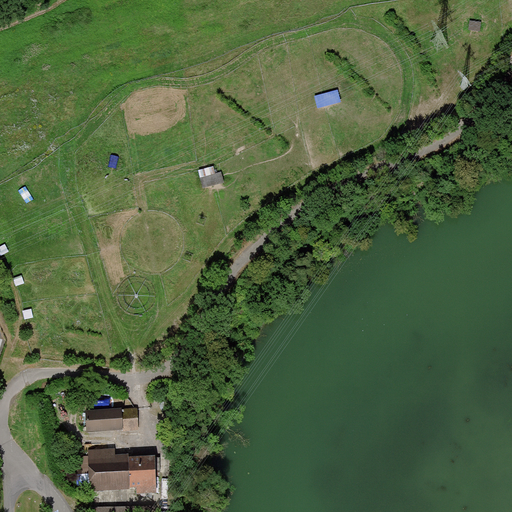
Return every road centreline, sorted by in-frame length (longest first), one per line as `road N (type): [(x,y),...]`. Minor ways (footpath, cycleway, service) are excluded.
road 1 (unclassified): [(183,347),(145,374),(70,369),(25,379),(4,405),(8,447)]
road 2 (primary): [(191,0),(0,106)]
